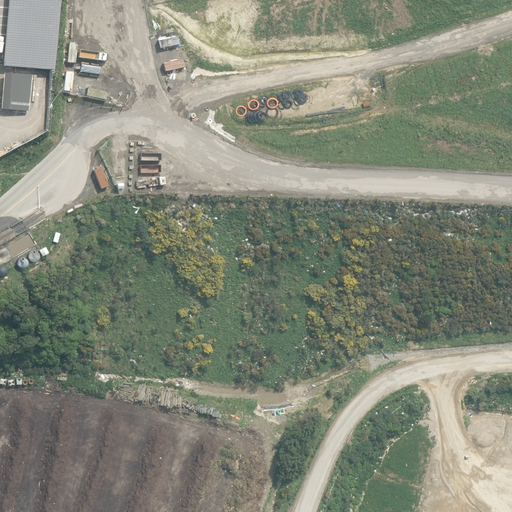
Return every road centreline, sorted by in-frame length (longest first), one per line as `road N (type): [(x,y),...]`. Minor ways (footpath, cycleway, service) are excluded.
road 1 (track): [(143,152),(321,188),(511,190)]
road 2 (unclassified): [(0,212),(143,152)]
road 3 (track): [(143,152),(130,0)]
